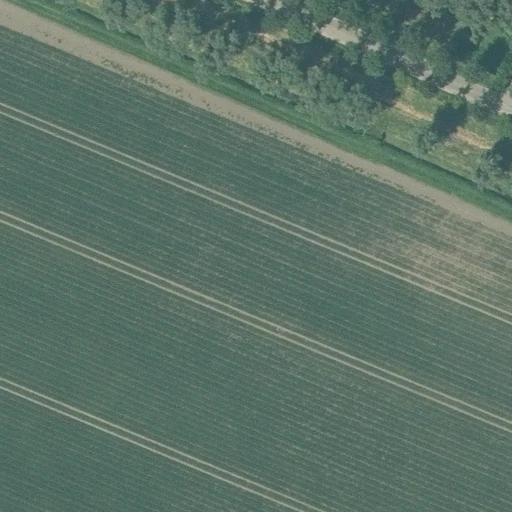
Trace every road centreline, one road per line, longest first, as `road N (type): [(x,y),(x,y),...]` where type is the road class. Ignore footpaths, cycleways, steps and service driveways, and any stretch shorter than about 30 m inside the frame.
road 1 (track): [(24,0),(511,215)]
road 2 (track): [(139,0),(468,141)]
road 3 (tertiary): [(263,0),(511,108)]
